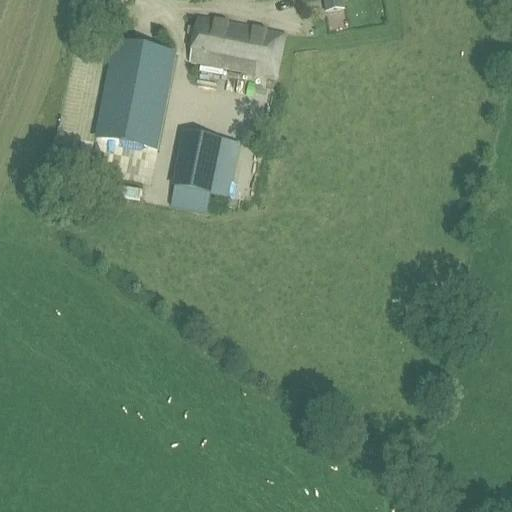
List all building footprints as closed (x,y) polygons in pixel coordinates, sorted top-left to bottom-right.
[(323,0),(326,14),(346,10),(344,0),(323,0)] [(276,80),(285,36),(199,19),(190,63),(276,80)] [(194,37),(196,28),(189,27),(187,35),(194,37)] [(296,54),(311,53),(310,42),(295,43),(296,54)] [(169,59),(122,50),(105,136),(152,145),(169,59)] [(222,198),(232,149),(183,139),(173,187),(177,188),(212,196),(222,198)] [(208,215),(212,196),(177,188),(173,208),(208,215)]
